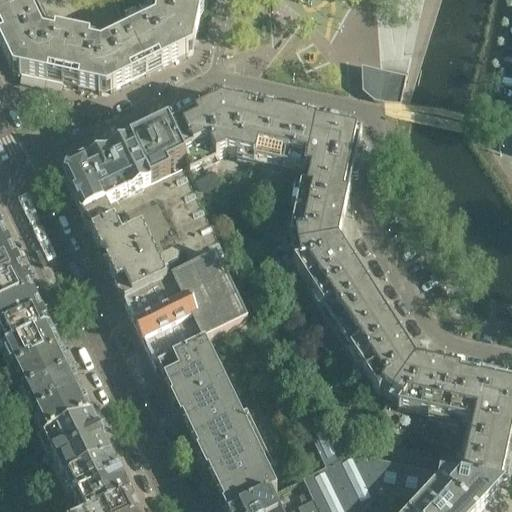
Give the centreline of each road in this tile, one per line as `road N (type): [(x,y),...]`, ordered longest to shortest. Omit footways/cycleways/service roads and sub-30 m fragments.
road 1 (residential): [(511,357),(433,333),(369,228),(374,112),(214,76),(20,171)]
road 2 (tertiary): [(182,511),(20,171)]
